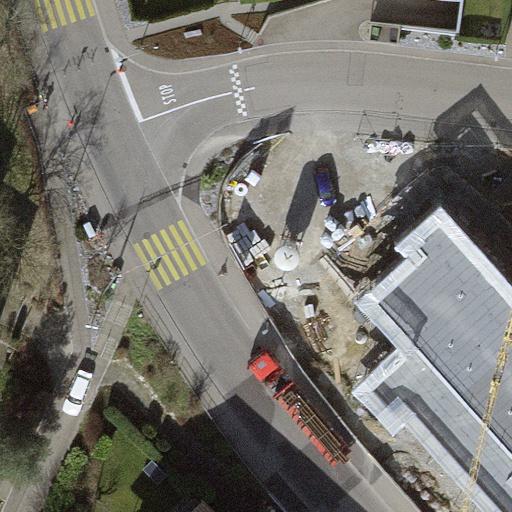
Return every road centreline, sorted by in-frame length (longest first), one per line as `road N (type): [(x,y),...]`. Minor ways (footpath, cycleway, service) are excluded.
road 1 (residential): [(350,511),(310,466),(171,255),(110,134)]
road 2 (residential): [(110,134),(202,100),(297,80),(511,100)]
road 3 (residential): [(110,134),(63,0)]
